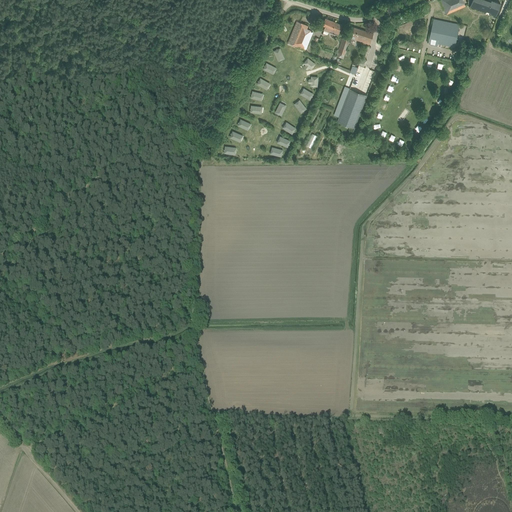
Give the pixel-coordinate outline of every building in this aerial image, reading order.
[(440,0),(447,13),(465,6),(463,0),(440,0)] [(472,0),(470,7),(486,12),(487,11),(491,12),(490,14),(496,16),(501,3),(491,0),(472,0)] [(342,25),(325,18),(322,25),(325,26),(324,30),(338,35),(342,25)] [(438,43),(455,47),(455,44),(458,45),(459,42),(456,41),(460,24),(434,18),(429,42),(430,43),(430,45),(437,46),(438,43)] [(288,42),(293,44),(298,46),(306,50),(313,32),(311,31),(311,29),(307,27),(308,25),(296,20),(288,42)] [(349,33),(348,36),(349,37),(370,44),(373,33),(351,26),(348,33),(349,33)] [(338,53),(336,57),(342,58),(343,55),(345,50),(339,48),(338,53)] [(309,57),(303,63),(310,69),(315,64),(309,57)] [(311,100),(315,93),(303,87),(300,94),(311,100)] [(344,102),(337,121),(354,127),(367,94),(359,91),(358,93),(344,88),(340,100),(344,102)] [(299,99),(294,104),(302,113),(307,108),(299,99)]
